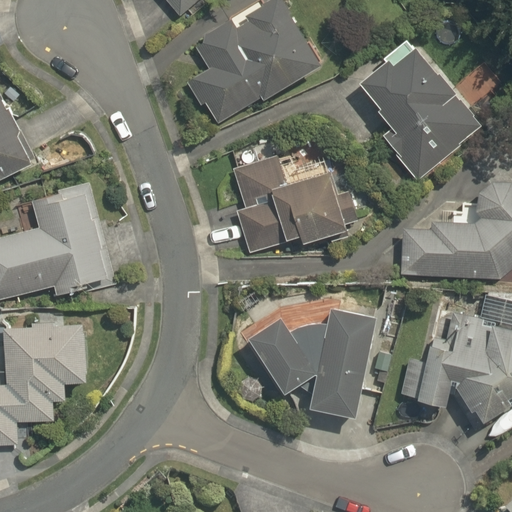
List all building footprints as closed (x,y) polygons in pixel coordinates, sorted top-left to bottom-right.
[(160,0),(183,29),(222,0),(160,0)] [(295,0),(280,0),(194,43),(209,74),(189,84),(214,134),(332,75),(295,0)] [(409,23),(344,67),(417,173),(481,129),(409,23)] [(0,175),(39,160),(7,82),(0,84),(0,175)] [(350,219),(328,159),(282,176),(270,142),(222,160),(236,199),(226,203),(245,257),(350,219)] [(466,205),(467,206),(477,217),(411,215),(409,272),(497,275),(511,255),(511,184),(494,178),(493,177),(491,177),(490,176),(488,176),(486,176),(485,175),(483,175),(481,176),(480,176),(478,176),(477,177),(475,178),(474,178),(472,179),(471,180),(470,182),(469,183),(467,184),(467,186),(466,187),(465,189),(465,190),(464,192),(464,194),(464,195),(464,197),(464,199),(464,200),(465,202),(465,203),(466,205)] [(0,238),(0,301),(56,289),(59,303),(119,290),(95,183),(37,195),(45,229),(0,238)] [(471,420),(511,390),(511,339),(498,320),(471,318),(471,300),(432,297),(426,355),(404,353),(398,396),(434,401),(438,375),(471,420)] [(358,312),(315,303),(302,364),(294,400),(337,409),(358,312)] [(301,362),(262,313),(233,336),(272,385),(301,362)] [(26,426),(64,426),(64,409),(102,410),(103,322),(10,321),(9,383),(0,383),(0,449),(25,450),(26,426)] [(511,511),(511,478),(488,495),(499,511),(511,511)]
